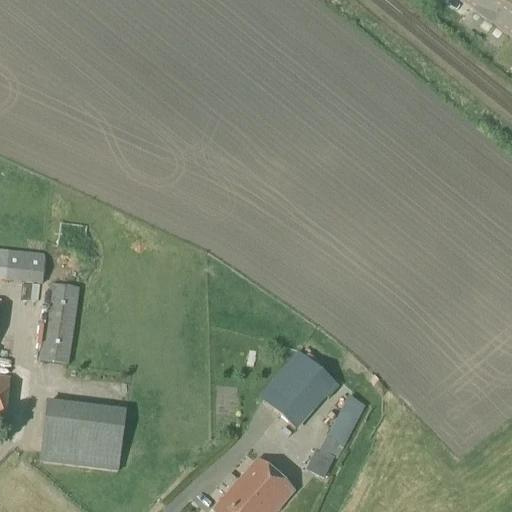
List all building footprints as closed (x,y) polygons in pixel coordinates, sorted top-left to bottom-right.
[(44,257),(0,252),(0,283),(41,287),(44,257)] [(67,369),(78,291),(50,287),(38,365),(67,369)] [(294,432),(333,387),(297,355),(258,400),(294,432)] [(0,432),(3,432),(9,381),(0,379),(0,432)] [(116,474),(124,415),(46,405),(39,464),(116,474)] [(277,511),(293,494),(257,462),(213,511),(277,511)]
